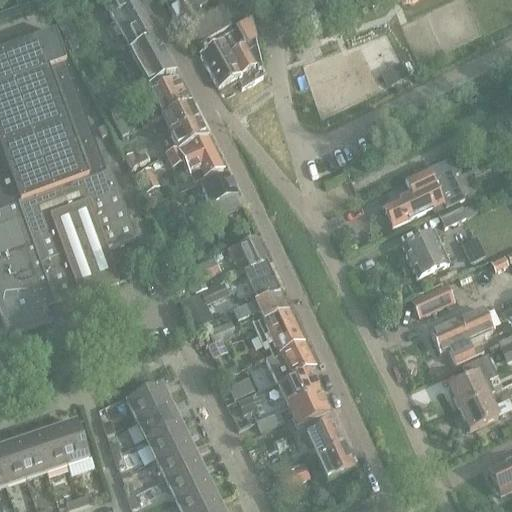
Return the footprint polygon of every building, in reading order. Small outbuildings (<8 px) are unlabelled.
[(137,6),(133,0),(108,0),(103,3),(111,19),(137,6)] [(193,0),(171,0),(166,3),(165,4),(182,37),(189,34),(197,49),(230,31),(221,14),(201,24),(195,13),(201,10),(196,1),(194,2),(193,0)] [(300,24),(354,0),(291,0),(290,1),(300,24)] [(155,39),(137,6),(111,19),(125,45),(129,53),(155,39)] [(66,17),(55,23),(65,42),(66,41),(73,38),(76,36),(66,17)] [(220,49),(202,59),(200,60),(218,94),(236,84),(241,94),(264,82),(250,27),(217,44),(220,49)] [(0,316),(8,339),(52,323),(46,308),(78,297),(79,300),(119,286),(106,252),(136,241),(110,170),(105,172),(55,35),(0,55),(0,316)] [(73,38),(66,41),(72,52),(79,49),(73,38)] [(174,74),(155,39),(129,53),(119,58),(131,80),(141,75),(149,88),(174,74)] [(191,108),(178,82),(145,98),(158,124),(163,122),(191,108)] [(199,123),(191,108),(163,122),(170,137),(199,123)] [(207,139),(199,123),(170,137),(176,148),(169,151),(172,156),(207,139)] [(105,128),(98,131),(102,140),(109,137),(105,128)] [(223,172),(207,139),(172,156),(167,158),(174,170),(186,165),(186,166),(184,169),(186,175),(190,175),(195,185),(223,172)] [(132,174),(149,165),(144,156),(135,162),(132,156),(124,160),(132,174)] [(411,197),(383,211),(393,233),(433,213),(436,218),(438,217),(459,207),(465,204),(451,176),(455,174),(450,163),(404,184),(411,197)] [(211,211),(236,199),(228,181),(203,193),(211,211)] [(475,206),(463,212),(467,221),(480,215),(475,206)] [(459,207),(438,217),(445,233),(467,223),(459,207)] [(435,237),(403,252),(418,284),(450,269),(435,237)] [(257,240),(228,254),(240,278),(245,276),(267,265),(268,265),(268,264),(257,241),(257,240)] [(504,262),(491,268),(495,275),(508,269),(504,262)] [(206,264),(184,274),(191,289),(203,283),(213,279),(206,264)] [(280,293),(267,265),(245,276),(258,304),(280,293)] [(229,301),(224,288),(202,299),(208,311),(229,301)] [(454,307),(446,290),(413,306),(421,323),(454,307)] [(280,293),(258,304),(236,314),(240,322),(259,313),(264,323),(289,312),(280,293)] [(376,303),(369,306),(374,317),(385,311),(381,305),(376,303)] [(289,312),(264,323),(253,328),(265,352),(269,350),(274,360),(304,346),(289,312)] [(432,338),(441,358),(449,354),(456,369),(484,356),(481,349),(471,354),(468,346),(493,334),(484,314),(432,338)] [(274,360),(265,364),(276,386),(310,371),(315,368),(312,361),(304,346),(274,360)] [(511,350),(502,356),(508,370),(511,367),(511,350)] [(467,382),(449,391),(459,412),(488,398),(494,395),(489,384),(497,380),(487,359),(462,371),(467,382)] [(321,396),(312,376),(279,391),(288,410),(321,396)] [(254,393),(248,382),(229,392),(234,403),(254,393)] [(161,389),(127,406),(137,426),(171,409),(161,389)] [(104,395),(106,400),(112,398),(109,392),(104,395)] [(330,416),(321,396),(288,410),(278,415),(284,426),(294,422),(298,431),(330,416)] [(488,398),(459,412),(469,435),(511,414),(511,409),(509,404),(494,411),(488,398)] [(240,405),(238,406),(244,418),(246,417),(257,412),(251,400),(240,405)] [(171,409),(137,426),(146,446),(180,429),(171,409)] [(284,426),(278,415),(256,426),(262,437),(284,426)] [(110,424),(102,428),(107,440),(115,437),(110,424)] [(76,427),(55,434),(67,470),(89,463),(76,427)] [(306,439),(317,463),(345,450),(335,427),(306,439)] [(180,429),(146,446),(156,465),(190,448),(180,429)] [(55,434),(34,441),(46,477),(67,470),(55,434)] [(34,441),(14,448),(26,484),(46,477),(34,441)] [(116,445),(109,448),(113,460),(122,457),(116,445)] [(14,448),(0,452),(0,474),(6,491),(26,484),(14,448)] [(190,448),(156,465),(165,484),(199,468),(190,448)] [(345,450),(317,463),(327,486),(356,474),(345,450)] [(122,457),(113,460),(117,473),(127,469),(122,457)] [(288,463),(270,472),(274,481),(292,473),(288,463)] [(499,499),(500,501),(511,495),(511,463),(488,474),(494,488),(492,492),(495,497),(499,499)] [(199,468),(165,484),(175,504),(209,487),(199,468)] [(302,471),(279,481),(285,494),(308,484),(302,471)] [(130,487),(123,490),(127,501),(135,499),(130,487)] [(209,487),(175,504),(178,511),(207,511),(218,506),(209,487)] [(90,498),(78,502),(81,511),(93,507),(90,498)] [(135,499),(127,501),(130,511),(136,511),(140,510),(135,499)] [(66,506),(68,511),(77,511),(81,511),(78,502),(66,506)]
